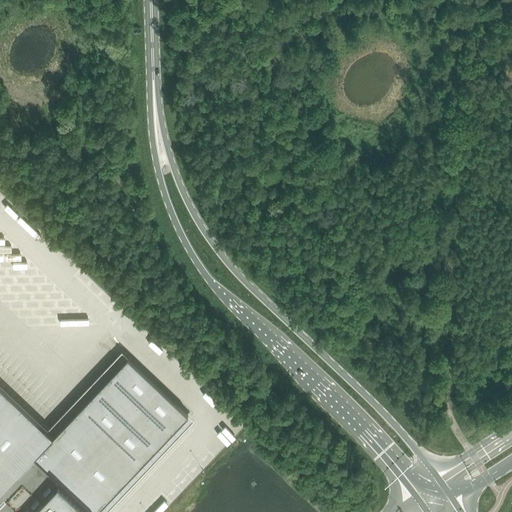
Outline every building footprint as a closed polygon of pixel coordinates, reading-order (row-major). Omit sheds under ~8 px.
[(81,288),(89,277),(80,270),(72,280),(81,288)] [(0,511),(94,511),(189,413),(128,356),(54,434),(0,382),(0,511)] [(40,382),(22,402),(40,418),(57,398),(40,382)] [(54,426),(84,394),(81,391),(50,423),(54,426)] [(170,480),(180,489),(198,469),(189,460),(170,480)]
